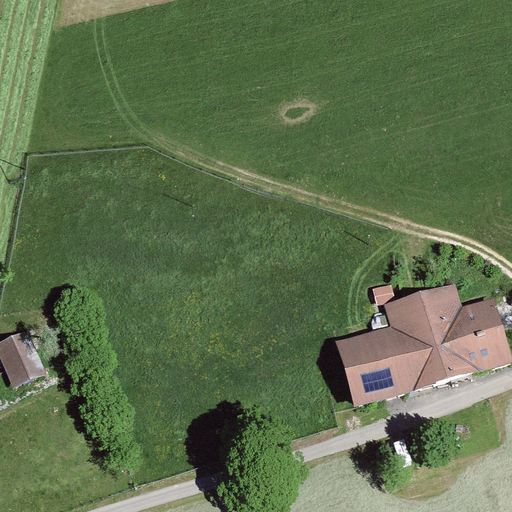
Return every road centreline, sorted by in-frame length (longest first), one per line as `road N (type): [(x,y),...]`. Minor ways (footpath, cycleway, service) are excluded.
road 1 (unclassified): [(511,380),(110,511)]
road 2 (track): [(511,269),(459,241),(159,135)]
